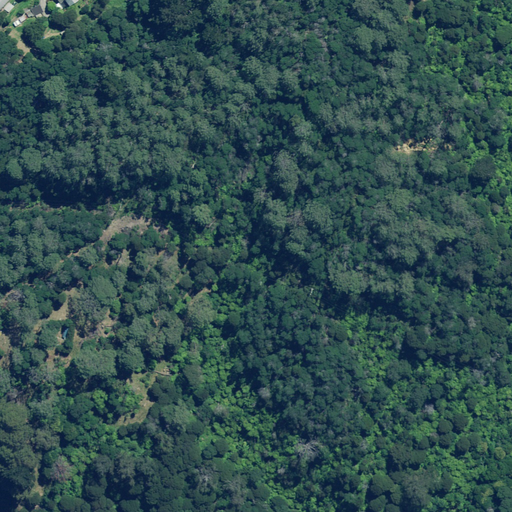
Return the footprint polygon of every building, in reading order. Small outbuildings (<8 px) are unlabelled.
[(0,0),(0,9),(2,7),(9,13),(15,7),(8,1),(8,0),(0,0)] [(58,0),(65,9),(78,0),(58,0)] [(32,16),(30,12),(19,18),(21,22),(32,16)] [(18,19),(13,23),(16,28),(22,24),(18,19)] [(36,95),(35,95),(34,96),(33,96),(32,97),(32,98),(31,99),(31,100),(31,101),(31,102),(31,104),(31,105),(32,106),(33,106),(34,107),(35,108),(36,108),(37,108),(38,108),(39,108),(40,108),(41,107),(42,106),(43,105),(43,104),(44,103),(44,102),(44,101),(43,100),(43,99),(42,98),(42,97),(41,96),(40,96),(39,95),(37,95),(36,95)]
